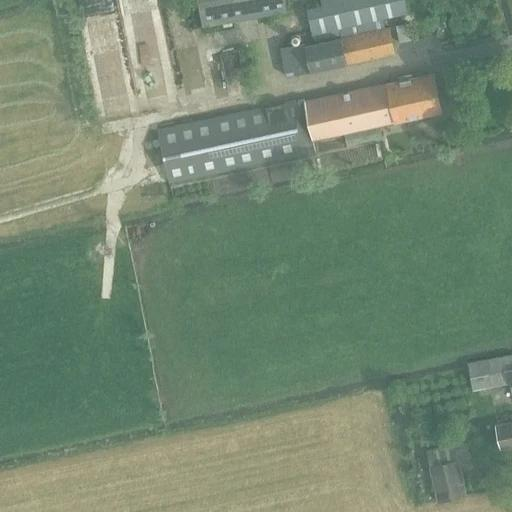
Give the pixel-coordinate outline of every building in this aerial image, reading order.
[(287,9),(285,0),(197,0),(202,25),(287,9)] [(384,19),(408,14),(404,0),(321,0),(323,5),(307,8),(314,40),(340,34),(341,37),(305,45),(304,41),(282,46),(288,76),(394,52),(389,27),(385,28),(384,19)] [(443,19),(435,22),(438,29),(445,27),(443,19)] [(408,23),(395,25),(399,43),(412,40),(408,23)] [(232,95),(249,91),(239,50),(222,54),(232,95)] [(400,81),(305,101),(314,140),(343,134),(380,126),(442,113),(442,111),(445,107),(444,98),(439,97),(434,73),(412,78),(411,74),(399,77),(400,81)] [(317,151),(314,140),(305,101),(305,98),(158,129),(170,183),(317,151)] [(380,126),(343,134),(345,146),(382,138),(380,126)] [(511,355),(468,364),(472,390),(510,384),(511,394),(511,393),(511,355)] [(500,447),(511,444),(511,420),(495,424),(500,447)] [(427,450),(438,501),(467,495),(455,444),(427,450)]
